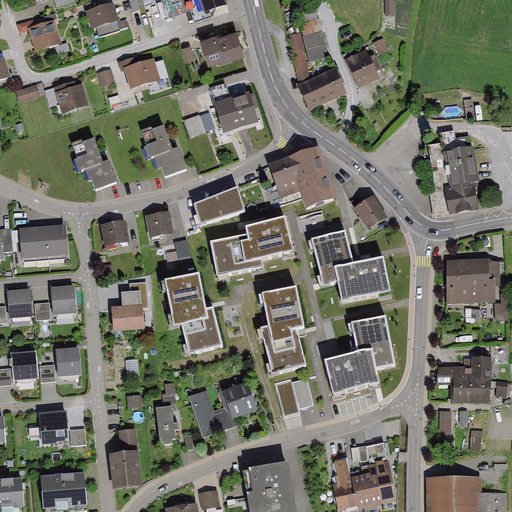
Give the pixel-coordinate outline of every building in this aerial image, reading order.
[(138,0),(128,0),(133,13),(142,10),(138,0)] [(161,0),(162,2),(157,4),(163,19),(168,17),(168,19),(191,11),(190,8),(189,0),(188,0),(161,0)] [(210,10),(227,4),(225,0),(190,0),(189,0),(190,8),(191,11),(195,22),(213,16),(210,10)] [(392,0),(386,0),(384,0),(384,17),(394,17),(392,0)] [(331,64),(315,4),(297,8),(301,22),(298,23),(300,33),(306,63),(310,62),(312,73),(331,64)] [(114,6),(89,13),(93,29),(98,28),(101,38),(122,32),(115,11),(114,6)] [(40,27),(32,30),(39,53),(56,48),(58,55),(69,51),(67,44),(61,46),(54,23),(40,27)] [(209,69),(244,57),(239,43),(236,33),(217,39),(216,36),(200,41),(209,69)] [(300,33),(289,35),(298,80),(310,78),(306,63),(300,33)] [(383,39),(373,44),(378,56),(389,51),(383,39)] [(191,47),(181,49),(185,64),(195,61),(191,47)] [(366,52),(346,61),(359,89),(379,79),(376,72),(381,70),(375,57),(370,59),(366,52)] [(119,63),(121,72),(125,71),(130,89),(148,84),(151,95),(172,88),(163,59),(156,62),(154,58),(137,63),(135,58),(119,63)] [(3,59),(0,59),(0,84),(10,81),(5,67),(3,59)] [(297,85),(309,110),(347,93),(335,68),(297,85)] [(111,70),(98,74),(102,88),(115,83),(111,70)] [(216,102),(231,97),(226,84),(212,88),(216,102)] [(37,87),(15,93),(18,104),(40,98),(37,87)] [(54,90),(44,94),(48,106),(59,103),(62,113),(86,106),(80,87),(73,90),(55,95),(54,90)] [(215,102),(224,132),(258,122),(258,120),(261,119),(257,108),(259,106),(254,94),(250,94),(249,91),(237,95),(231,97),(216,102),(215,102)] [(199,115),(184,120),(189,137),(215,128),(210,113),(200,116),(199,115)] [(160,167),(164,178),(185,171),(177,149),(173,151),(172,148),(162,123),(140,131),(150,158),(153,157),(157,168),(160,167)] [(91,179),(95,190),(116,183),(108,162),(103,164),(102,160),(93,136),(71,144),(81,170),(83,169),(87,180),(91,179)] [(446,151),(451,187),(446,188),(450,214),(478,210),(474,183),(480,182),(475,146),(446,151)] [(318,149),(287,160),(299,191),(306,212),(337,200),(318,149)] [(299,191),(287,160),(267,167),(278,198),(299,191)] [(238,190),(195,207),(202,227),(245,213),(238,190)] [(373,199),(355,210),(367,231),(386,220),(373,199)] [(170,210),(146,215),(151,237),(174,233),(171,217),(170,210)] [(124,218),(100,224),(105,247),(130,241),(126,227),(124,218)] [(263,269),(262,262),(293,254),(285,221),(246,231),(248,238),(211,246),(218,279),(263,269)] [(40,232),(19,234),(22,264),(69,260),(66,229),(40,232)] [(344,231),(313,239),(325,283),(339,279),(342,299),(389,289),(382,258),(353,264),(344,231)] [(181,268),(193,265),(187,240),(174,243),(176,250),(166,253),(168,262),(179,259),(181,268)] [(489,259),(446,260),(448,304),(495,302),(496,320),(508,319),(508,294),(501,294),(500,262),(489,262),(489,259)] [(213,310),(207,312),(200,277),(165,284),(174,329),(181,327),(189,357),(223,348),(213,310)] [(122,307),(112,308),(113,331),(144,329),(142,308),(149,307),(147,283),(130,284),(130,292),(121,293),(122,307)] [(75,287),(52,289),(54,316),(77,314),(75,287)] [(298,333),(305,331),(297,290),(263,297),(269,329),(261,331),(273,376),(307,367),(298,333)] [(15,293),(7,293),(9,324),(33,322),(30,291),(15,293)] [(50,320),(48,304),(35,306),(37,322),(50,320)] [(385,317),(353,322),(359,352),(326,360),(334,393),(378,381),(375,366),(394,363),(385,317)] [(64,351),(56,352),(58,381),(85,379),(82,350),(64,351)] [(20,354),(12,355),(14,386),(40,384),(37,353),(20,354)] [(465,367),(440,367),(437,384),(453,385),(452,402),(490,404),(491,359),(465,358),(465,367)] [(138,360),(126,361),(127,377),(139,376),(138,360)] [(54,382),(53,367),(40,368),(41,383),(54,382)] [(10,370),(0,370),(0,385),(11,384),(10,370)] [(292,380),(276,385),(285,418),(300,413),(299,409),(313,406),(306,381),(293,385),(292,380)] [(206,391),(189,397),(204,438),(238,426),(235,418),(258,410),(248,381),(218,392),(224,408),(213,412),(206,391)] [(161,394),(163,405),(175,403),(174,395),(176,395),(174,383),(165,384),(166,393),(161,394)] [(139,397),(128,397),(128,409),(139,409),(139,397)] [(174,424),(173,407),(163,409),(157,409),(160,445),(173,445),(173,441),(177,441),(176,431),(179,431),(179,429),(179,424),(174,424)] [(451,413),(440,413),(439,435),(451,435),(451,413)] [(68,418),(41,420),(43,448),(72,445),(72,448),(87,446),(86,431),(69,432),(69,428),(68,418)] [(110,456),(114,491),(142,488),(135,431),(120,433),(122,455),(110,456)] [(483,432),(472,432),(471,451),(482,452),(483,432)] [(193,435),(185,436),(186,450),(194,450),(193,435)] [(366,448),(370,466),(374,486),(378,486),(382,507),(398,504),(389,462),(388,462),(384,444),(366,448)] [(366,447),(351,449),(353,464),(368,462),(366,448),(366,447)] [(337,511),(342,511),(358,509),(351,479),(347,460),(334,463),(337,477),(335,477),(337,486),(333,486),(337,511)] [(358,511),(382,507),(378,486),(374,486),(370,466),(368,467),(370,475),(351,479),(358,509),(358,511)] [(295,511),(287,467),(244,474),(250,511),(295,511)] [(59,476),(40,478),(43,511),(52,511),(90,509),(87,474),(59,476)] [(482,479),(428,480),(428,511),(505,511),(505,495),(483,495),(482,479)] [(22,481),(0,482),(0,510),(24,509),(22,486),(22,481)] [(218,490),(199,493),(202,511),(221,508),(218,490)]
